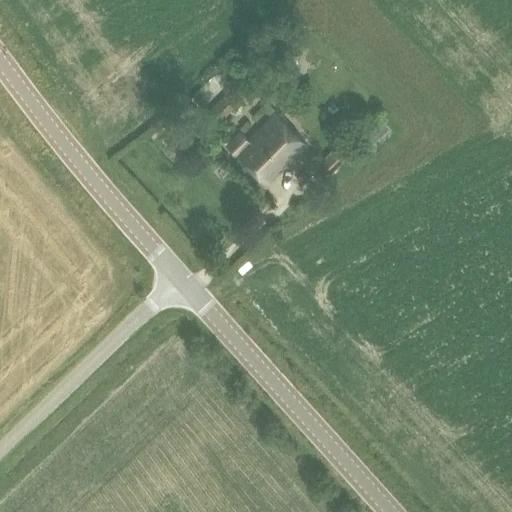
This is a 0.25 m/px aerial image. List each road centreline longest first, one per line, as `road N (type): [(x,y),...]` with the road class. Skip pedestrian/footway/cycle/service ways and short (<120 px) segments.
road 1 (tertiary): [(393,511),(181,280)]
road 2 (tertiary): [(181,280),(0,53)]
road 3 (unclassified): [(0,451),(181,280)]
